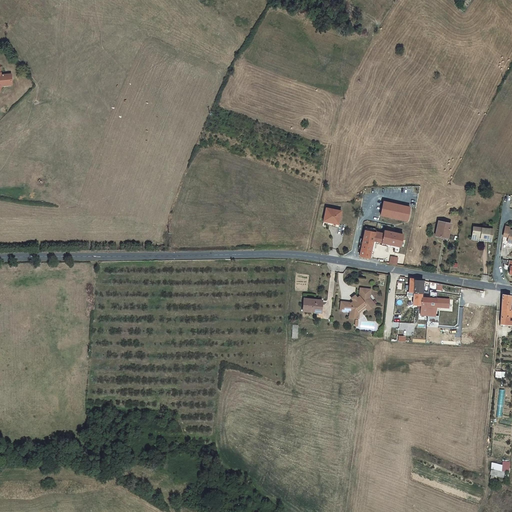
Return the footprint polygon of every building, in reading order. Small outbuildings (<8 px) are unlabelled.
[(0,82),(0,90),(8,90),(7,82),(0,82)] [(408,222),(411,208),(384,202),(381,216),(408,222)] [(341,211),(327,208),(324,221),(338,224),(341,211)] [(452,224),(438,222),(436,236),(449,239),(452,224)] [(490,229),(474,227),(472,238),(488,239),(490,229)] [(385,230),(384,234),(376,232),(366,230),(364,239),(363,244),(362,245),(361,249),(360,255),(370,258),(374,241),(376,241),(382,243),(396,246),(395,252),(399,253),(403,234),(385,230)] [(394,252),(395,252),(396,246),(382,243),(382,245),(395,248),(394,252)] [(450,308),(450,298),(425,295),(424,293),(425,291),(425,279),(415,278),(414,277),(410,277),(409,292),(413,293),(414,305),(422,305),(421,315),(437,316),(438,306),(450,308)] [(352,302),(342,301),(341,310),(351,311),(350,317),(354,317),(354,315),(357,315),(357,309),(365,303),(370,309),(375,304),(370,298),(371,289),(361,288),(360,296),(358,298),(353,301),(352,302)] [(511,297),(503,296),(500,326),(508,326),(508,324),(511,324),(511,310),(510,310),(511,297)] [(322,307),(323,300),(304,299),(303,311),(319,312),(320,307),(322,307)] [(354,315),(354,317),(359,318),(359,312),(366,307),(369,310),(370,309),(365,303),(357,309),(357,315),(354,315)] [(499,389),(495,416),(501,417),(505,390),(499,389)] [(506,470),(493,465),(490,472),(503,478),(506,470)]
